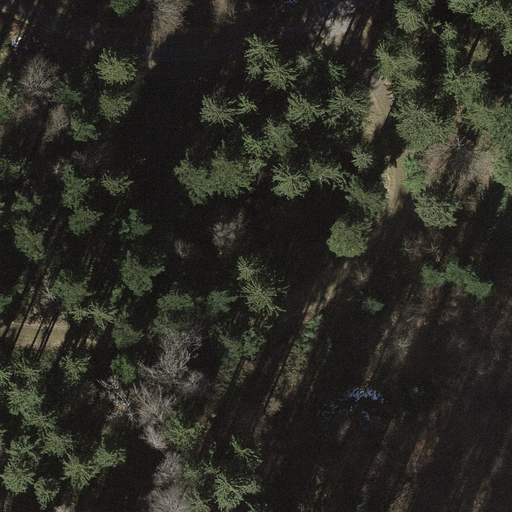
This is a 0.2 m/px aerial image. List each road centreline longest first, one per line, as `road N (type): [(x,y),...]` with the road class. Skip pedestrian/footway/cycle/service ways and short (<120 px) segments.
road 1 (track): [(338,9),(400,144),(399,208),(373,252),(333,286),(264,317),(85,333),(0,331)]
road 2 (track): [(356,0),(263,39),(170,55),(105,42),(4,0)]
